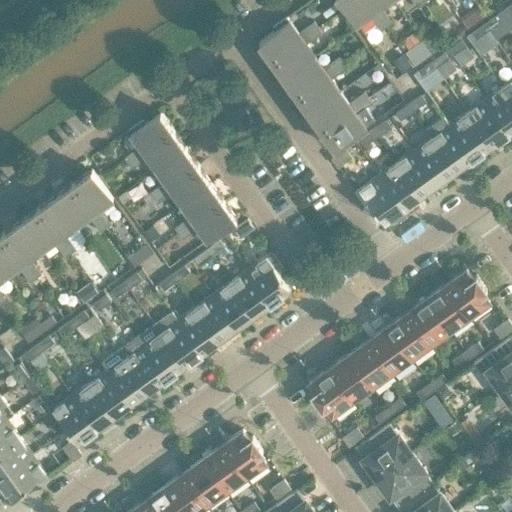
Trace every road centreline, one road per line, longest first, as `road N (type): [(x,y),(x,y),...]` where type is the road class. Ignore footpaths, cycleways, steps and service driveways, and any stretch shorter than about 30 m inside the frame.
road 1 (residential): [(394,265),(231,40)]
road 2 (residential): [(331,312),(171,85)]
road 3 (residential): [(51,511),(251,367)]
road 4 (residential): [(0,210),(171,85)]
road 5 (residential): [(358,511),(251,367)]
